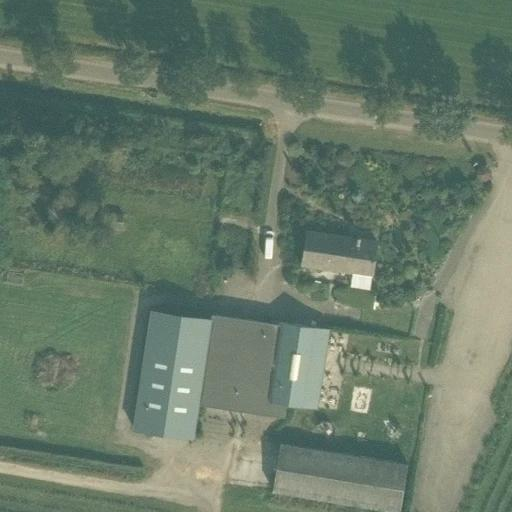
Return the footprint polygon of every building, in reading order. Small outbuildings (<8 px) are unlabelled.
[(109,228),(122,230),(123,215),(110,213),(109,228)] [(372,276),(377,242),(360,240),(360,237),(357,237),(356,243),(347,242),(347,238),(307,232),(302,265),(352,273),(350,286),(369,289),(371,276),(372,276)] [(132,428),(191,438),(200,381),(210,319),(151,310),(132,428)] [(317,409),(329,329),(271,320),(259,400),(317,409)] [(399,511),(407,464),(280,443),(272,491),(399,511)]
